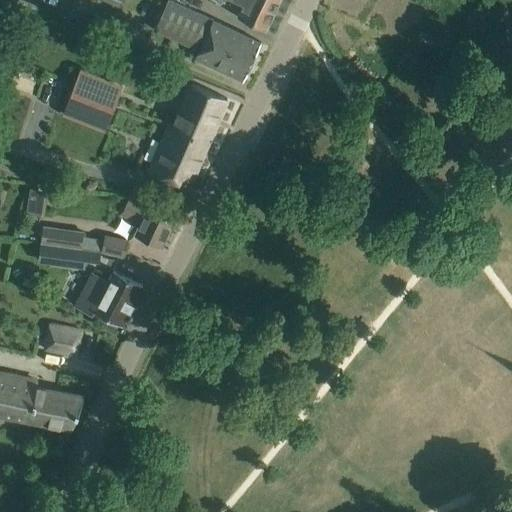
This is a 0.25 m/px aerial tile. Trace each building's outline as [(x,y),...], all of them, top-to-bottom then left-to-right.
[(261,41),(243,32),(173,0),(167,0),(154,28),(197,48),(194,56),(243,79),(261,41)] [(279,0),(237,0),(240,1),(234,14),(266,29),(279,0)] [(81,68),(74,84),(117,102),(124,85),(81,68)] [(169,121),(168,123),(208,140),(227,97),(191,82),(173,123),(169,121)] [(106,129),(117,102),(74,84),(63,113),(106,129)] [(188,187),(208,140),(168,123),(148,170),(188,187)] [(168,216),(168,215),(165,213),(164,215),(128,198),(121,213),(140,222),(135,234),(161,246),(173,219),(168,216)] [(128,240),(104,235),(104,237),(83,235),(83,230),(41,225),(39,242),(55,244),(100,250),(101,250),(124,256),(128,240)] [(99,259),(100,250),(55,244),(52,263),(85,267),(86,257),(99,259)] [(143,285),(113,269),(108,279),(92,270),(74,305),(92,313),(94,309),(122,324),(143,285)] [(82,329),(62,325),(49,323),(44,347),(76,354),(82,329)] [(36,379),(16,375),(0,370),(0,410),(52,424),(71,429),(84,395),(37,386),(36,379)]
